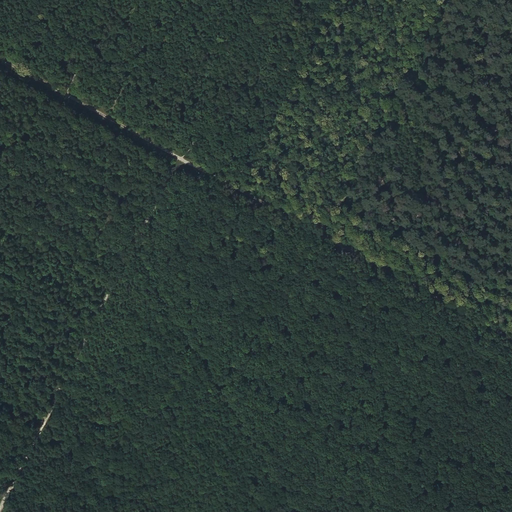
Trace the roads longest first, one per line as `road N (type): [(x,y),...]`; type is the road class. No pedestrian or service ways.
road 1 (track): [(0,57),(511,336)]
road 2 (track): [(439,0),(325,233)]
